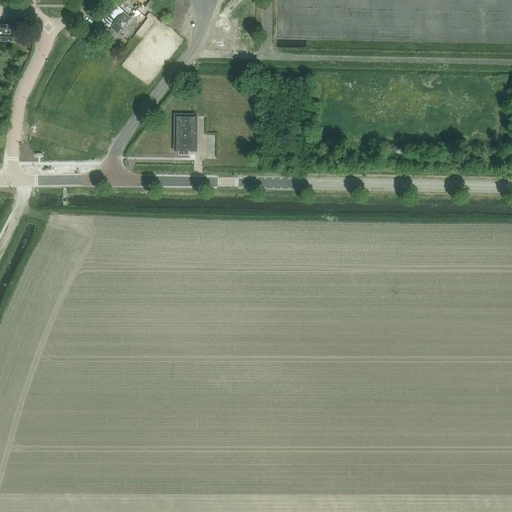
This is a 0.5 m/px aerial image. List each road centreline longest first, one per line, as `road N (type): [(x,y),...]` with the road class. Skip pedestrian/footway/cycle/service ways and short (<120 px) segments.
road 1 (tertiary): [(511,187),(111,180)]
road 2 (residential): [(12,180),(19,108),(50,34),(36,15),(0,13)]
